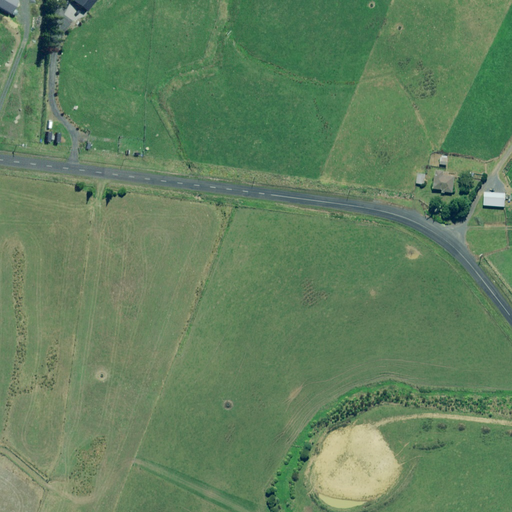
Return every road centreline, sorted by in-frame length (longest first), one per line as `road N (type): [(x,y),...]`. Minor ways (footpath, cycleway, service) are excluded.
road 1 (unclassified): [(0,160),(394,214),(455,250),(511,318)]
road 2 (unknown): [(428,229),(465,208),(511,139)]
